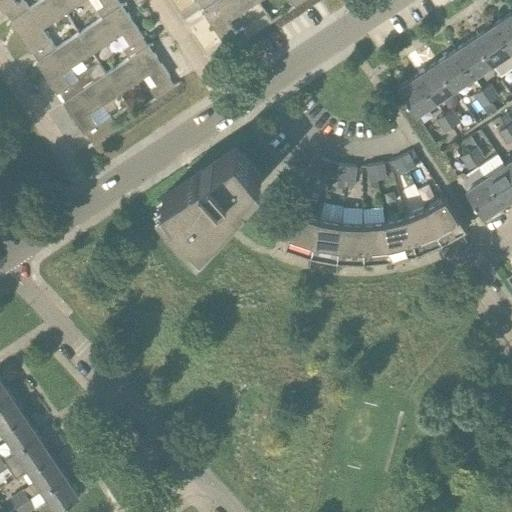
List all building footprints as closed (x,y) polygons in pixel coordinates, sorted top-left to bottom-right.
[(11,19),(29,6),(25,0),(20,0),(17,2),(15,0),(0,0),(0,5),(4,12),(6,11),(11,19)] [(38,59),(63,42),(58,36),(52,40),(43,27),(72,8),(67,0),(39,0),(29,6),(11,19),(10,20),(31,52),(33,51),(38,59)] [(102,16),(121,4),(118,0),(67,0),(72,8),(84,0),(101,0),(104,3),(97,8),(102,16)] [(231,49),(250,36),(243,27),(237,31),(229,20),(259,0),(214,0),(204,7),(202,9),(223,40),(225,39),(231,49)] [(129,56),(148,44),(142,36),(144,35),(122,3),(121,4),(102,16),(87,26),(101,47),(123,32),(130,43),(124,48),(129,56)] [(511,49),(511,48),(511,11),(495,22),(511,49)] [(493,61),(511,49),(495,22),(476,35),(493,61)] [(59,91),(79,80),(78,78),(71,83),(63,72),(101,47),(87,26),(63,42),(38,59),(36,60),(58,92),(59,91)] [(473,74),(493,61),(476,35),(456,48),(473,74)] [(151,88),(157,97),(175,85),(169,76),(170,75),(149,43),(148,44),(129,56),(110,69),(124,90),(150,73),(157,84),(151,88)] [(454,87),(473,74),(456,48),(437,60),(454,87)] [(435,99),(454,87),(437,60),(418,73),(435,99)] [(119,126),(118,123),(111,114),(98,123),(90,112),(124,90),(110,69),(106,72),(101,65),(79,80),(59,91),(65,99),(63,100),(84,132),(86,131),(93,143),(119,126)] [(415,112),(435,99),(418,73),(398,85),(415,112)] [(491,100),(499,94),(491,82),(482,87),(491,100)] [(482,105),(491,100),(482,87),(474,93),(482,105)] [(453,125),(461,119),(453,107),(444,113),(453,125)] [(445,131),(453,125),(444,113),(436,118),(445,131)] [(507,142),(511,138),(511,132),(507,124),(499,130),(507,142)] [(198,245),(231,210),(262,175),(236,145),(157,198),(167,212),(192,239),(198,245)] [(476,145),(468,150),(476,162),(484,157),(476,145)] [(408,168),(416,165),(410,150),(402,154),(408,168)] [(468,168),(476,162),(468,150),(459,156),(468,168)] [(400,172),(408,168),(402,154),(393,158),(400,172)] [(315,170),(323,174),(329,159),(321,155),(315,170)] [(378,178),(387,177),(384,161),(375,162),(378,178)] [(511,172),(505,161),(484,175),(502,201),(511,194),(511,172)] [(337,178),(347,179),(349,163),(339,162),(337,178)] [(369,180),(378,178),(375,162),(366,164),(369,180)] [(347,179),(355,180),(357,164),(349,163),(347,179)] [(483,213),(501,202),(483,175),(466,187),(483,213)] [(442,239),(466,226),(446,195),(426,205),(442,239)] [(417,249),(442,239),(426,205),(421,208),(406,214),(417,249)] [(285,243),(311,251),(321,216),(314,215),(299,209),(289,232),(285,243)] [(391,255),(417,249),(406,214),(385,219),(391,255)] [(311,251),(337,256),(342,220),(321,216),(311,251)] [(364,258),(391,255),(385,219),(364,221),(364,258)] [(337,256),(364,258),(364,221),(342,220),(337,256)] [(0,401),(12,395),(0,376),(0,401)] [(12,395),(0,401),(0,425),(2,429),(25,414),(12,395)] [(0,460),(38,434),(25,414),(2,429),(10,440),(0,446),(0,460)] [(16,479),(29,470),(52,455),(38,434),(0,460),(0,473),(9,468),(16,479)] [(36,480),(43,490),(65,476),(52,455),(29,470),(36,480)] [(43,490),(57,511),(79,496),(65,476),(43,490)] [(17,508),(31,499),(25,489),(11,499),(17,508)] [(31,499),(17,508),(19,511),(31,511),(37,508),(31,499)]
